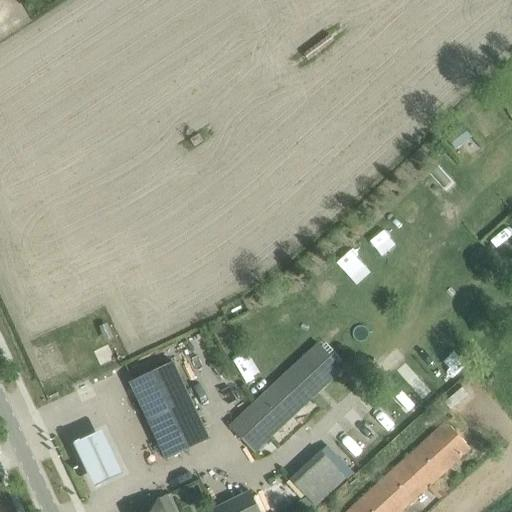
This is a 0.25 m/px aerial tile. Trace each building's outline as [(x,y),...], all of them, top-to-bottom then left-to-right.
[(469,112),(482,127),(498,113),(485,98),(469,112)] [(463,127),(446,139),(456,151),(472,139),(463,127)] [(408,202),(396,211),(404,222),(417,213),(408,202)] [(316,347),(229,426),(263,462),(285,442),(278,433),(341,375),(316,347)] [(173,362),(129,382),(166,460),(209,439),(173,362)] [(379,410),(368,418),(366,414),(334,436),(350,461),(369,448),(367,445),(392,428),(379,410)] [(399,511),(470,448),(447,422),(446,422),(348,511),(399,511)] [(106,437),(76,451),(97,495),(126,481),(106,437)] [(288,478),(314,507),(345,479),(320,450),(288,478)] [(201,484),(172,492),(176,510),(206,503),(201,484)] [(206,511),(257,511),(249,492),(206,511)] [(175,511),(167,495),(130,511),(175,511)]
